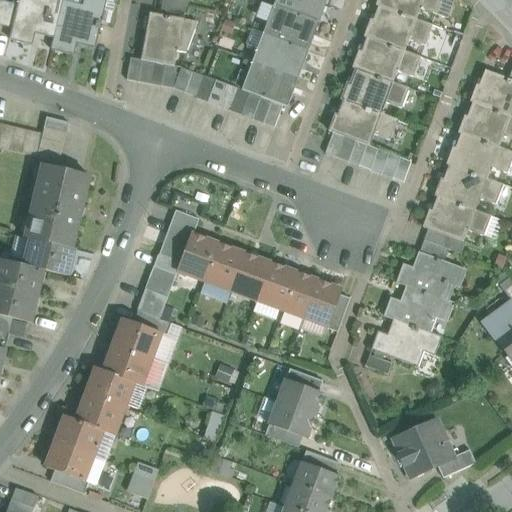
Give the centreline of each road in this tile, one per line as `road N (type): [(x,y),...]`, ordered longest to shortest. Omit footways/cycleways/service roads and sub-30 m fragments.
road 1 (residential): [(0,449),(71,351),(100,295),(156,137)]
road 2 (residential): [(156,137),(300,191),(344,226)]
road 3 (residential): [(156,137),(0,78)]
